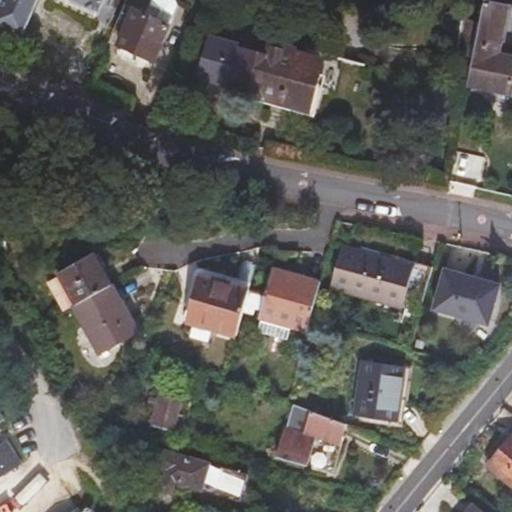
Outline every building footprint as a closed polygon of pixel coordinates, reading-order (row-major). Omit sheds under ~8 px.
[(112,4),(113,0),(2,0),(0,6),(0,21),(25,33),(40,0),(80,0),(101,9),(105,1),(112,4)] [(126,4),(111,38),(157,58),(181,8),(177,0),(161,0),(154,17),(126,4)] [(476,54),(469,82),(511,91),(511,53),(511,54),(500,51),(510,4),(489,0),(487,0),(483,23),(476,54)] [(500,51),(511,54),(511,50),(511,4),(510,4),(500,51)] [(340,22),(365,26),(368,13),(342,9),(340,22)] [(368,13),(365,26),(376,27),(379,15),(368,13)] [(459,50),(476,54),(483,23),(465,19),(459,50)] [(262,94),(271,96),(286,47),(270,42),(269,49),(212,33),(201,74),(262,90),(262,94)] [(309,105),(315,87),(323,57),(286,47),(271,96),(309,105)] [(271,96),(270,101),(317,113),(323,89),(315,87),(309,105),(271,96)] [(419,264),(349,245),(337,288),(424,313),(437,271),(419,267),(419,264)] [(99,256),(65,275),(81,305),(115,285),(99,256)] [(314,324),(324,283),(277,270),(271,294),(264,318),(311,332),(314,324)] [(51,283),(67,312),(78,306),(81,305),(65,275),(51,283)] [(247,314),(254,289),(204,275),(191,323),(241,337),(247,314)] [(505,293),(449,276),(438,315),(494,332),(505,293)] [(81,305),(78,306),(105,354),(143,333),(115,285),(81,305)] [(256,290),(254,289),(247,314),(241,337),(242,337),(249,314),(256,290)] [(271,294),(256,290),(249,314),(264,318),(271,294)] [(407,368),(366,361),(360,414),(399,420),(407,368)] [(180,399),(160,393),(151,423),(171,429),(180,399)] [(338,472),(350,425),(298,405),(283,457),(338,472)] [(0,477),(35,456),(22,434),(9,442),(0,426),(0,477)] [(511,441),(492,467),(511,483),(511,441)] [(162,451),(158,467),(171,470),(166,488),(177,491),(179,483),(244,500),(250,475),(162,451)] [(171,470),(158,467),(154,484),(166,488),(171,470)]
